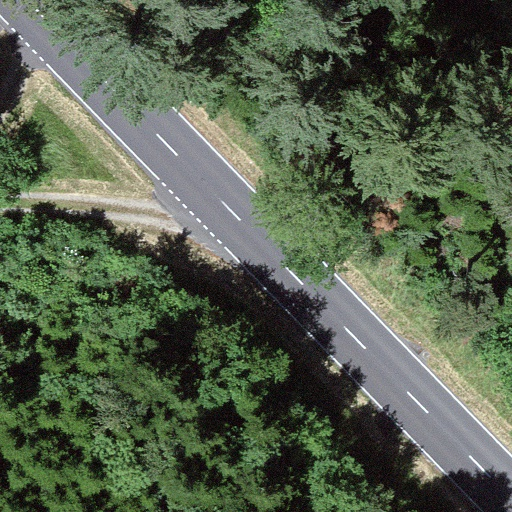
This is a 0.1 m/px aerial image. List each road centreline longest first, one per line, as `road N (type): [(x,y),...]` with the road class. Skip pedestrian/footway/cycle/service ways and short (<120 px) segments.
road 1 (tertiary): [(0,8),(504,511)]
road 2 (track): [(0,203),(199,214)]
